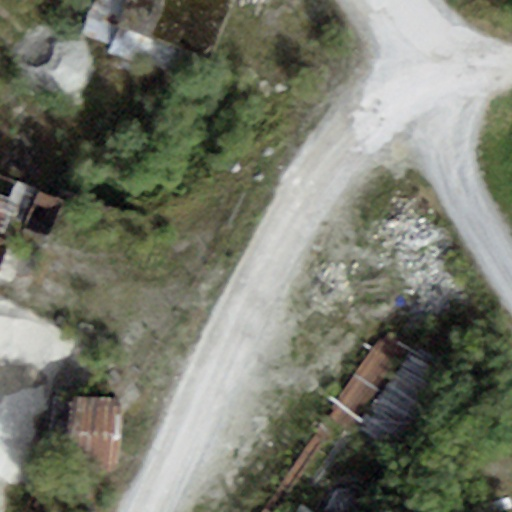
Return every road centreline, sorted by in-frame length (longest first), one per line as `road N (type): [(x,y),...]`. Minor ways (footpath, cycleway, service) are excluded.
road 1 (unknown): [(429,0),(478,88),(394,132),(341,177),(274,275),(151,511)]
road 2 (track): [(511,263),(459,161),(478,88),(511,70)]
